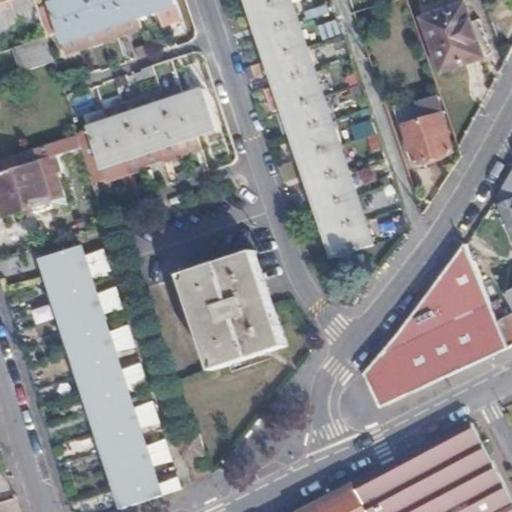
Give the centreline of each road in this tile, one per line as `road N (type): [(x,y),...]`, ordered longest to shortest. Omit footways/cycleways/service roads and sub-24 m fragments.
road 1 (residential): [(210,0),(291,262),(315,305),(355,338)]
road 2 (residential): [(511,114),(445,233),(355,338)]
road 3 (secondary): [(478,390),(336,466)]
road 4 (residential): [(0,359),(45,511)]
road 5 (residential): [(355,338),(323,399),(336,466)]
